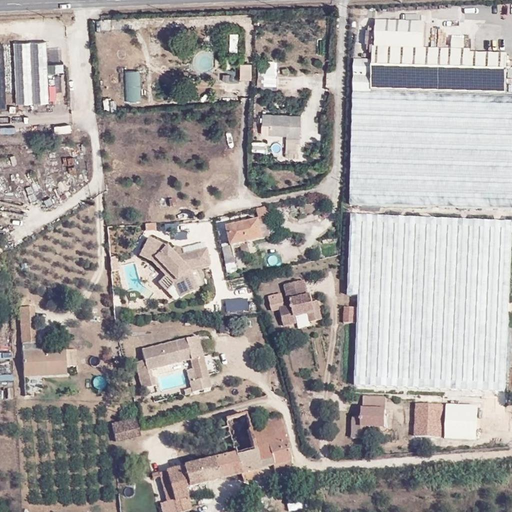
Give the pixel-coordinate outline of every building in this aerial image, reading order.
[(423,23),(375,22),(375,47),(422,48),(423,23)] [(14,42),(16,103),(56,102),(56,84),(49,84),(48,72),(60,71),(60,64),(48,65),(47,41),(14,42)] [(422,48),(375,47),(374,58),(373,90),(505,94),(506,54),(471,53),(470,49),(422,48)] [(373,90),(374,58),(357,58),(356,89),(373,90)] [(240,78),(252,78),(252,63),(240,63),(240,78)] [(138,100),(138,70),(123,70),(124,100),(138,100)] [(274,88),(274,75),(262,74),(262,87),(274,88)] [(287,137),(300,137),(300,134),(301,114),(263,112),(262,133),(287,134),(287,137)] [(284,179),(284,169),(259,169),(259,179),(284,179)] [(261,217),(271,211),(267,204),(257,210),(261,217)] [(179,206),(179,219),(198,219),(198,205),(179,206)] [(443,395),(451,217),(361,213),(354,391),(443,395)] [(232,243),(269,236),(265,217),(229,226),(232,243)] [(175,223),(163,225),(165,232),(176,229),(175,223)] [(168,244),(149,235),(139,254),(151,261),(165,275),(157,282),(166,292),(174,284),(180,297),(202,286),(192,269),(213,264),(208,246),(184,252),(182,246),(176,244),(172,248),(168,244)] [(292,304),(280,307),(284,326),(296,323),(294,315),(308,312),(310,322),(322,320),(320,311),(315,312),(311,293),(307,293),(304,280),(284,285),(287,299),(292,298),(293,304),(292,304)] [(503,304),(511,303),(511,285),(511,286),(511,291),(502,292),(503,304)] [(225,295),(216,297),(216,298),(218,309),(219,313),(228,312),(225,295)] [(210,299),(212,309),(218,309),(216,298),(210,299)] [(34,306),(18,307),(20,344),(37,343),(34,306)] [(355,324),(357,308),(344,307),(343,323),(355,324)] [(144,359),(134,362),(140,388),(158,384),(154,369),(190,359),(192,367),(186,369),(193,392),(213,387),(200,334),(142,348),(144,359)] [(76,350),(24,351),(24,373),(43,372),(43,376),(65,376),(65,366),(76,365),(76,350)] [(496,376),(511,376),(511,357),(496,357),(496,376)] [(367,437),(367,428),(386,428),(387,396),(363,396),(363,417),(351,417),(351,437),(367,437)] [(415,404),(416,438),(444,437),(443,404),(415,404)] [(446,405),(447,441),(478,441),(477,405),(446,405)] [(225,426),(217,429),(223,455),(235,452),(254,447),(248,426),(245,413),(224,419),(225,426)] [(136,417),(111,423),(116,442),(140,436),(136,417)] [(282,429),(279,418),(261,423),(264,434),(282,429)] [(261,423),(248,426),(254,447),(260,469),(273,466),(267,444),(264,434),(261,423)] [(284,440),(282,429),(264,434),(267,444),(284,440)] [(290,462),(284,440),(267,444),(273,466),(290,462)] [(260,469),(254,447),(235,452),(240,474),(260,469)] [(225,477),(240,474),(235,452),(223,455),(219,456),(225,477)] [(216,480),(225,477),(219,456),(211,458),(216,480)] [(216,480),(211,458),(183,466),(188,487),(204,483),(216,480)] [(185,500),(185,495),(189,494),(188,487),(183,466),(168,470),(177,511),(187,510),(185,500)]
